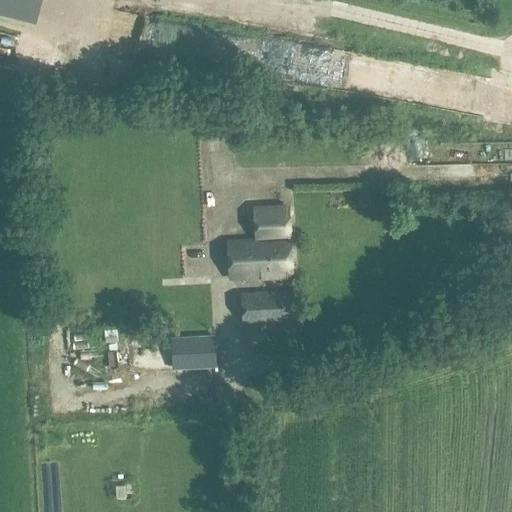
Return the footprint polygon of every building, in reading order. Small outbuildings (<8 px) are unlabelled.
[(0,0),(0,13),(37,23),(43,0),(0,0)] [(379,5),(375,22),(439,37),(443,20),(379,5)] [(198,194),(196,122),(58,128),(59,153),(69,153),(70,199),(111,198),(110,174),(166,172),(167,195),(198,194)] [(288,167),(360,158),(358,139),(286,149),(288,167)] [(255,240),(253,240),(229,242),(232,278),(264,276),(264,278),(289,277),(286,241),(292,241),(291,217),(288,217),(287,204),(254,206),(255,240)] [(79,269),(182,266),(181,234),(137,235),(137,222),(193,220),(193,205),(77,208),(79,269)] [(200,232),(184,235),(187,248),(203,245),(200,232)] [(186,337),(212,336),(210,280),(184,281),(186,337)] [(294,290),(241,292),(242,323),(295,321),(294,290)] [(215,339),(172,341),(173,367),(216,365),(215,339)] [(77,370),(166,367),(165,345),(76,348),(77,370)]
